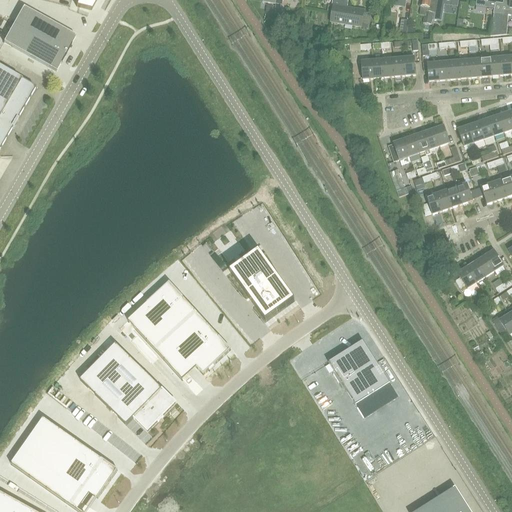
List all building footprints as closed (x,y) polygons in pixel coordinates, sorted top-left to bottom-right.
[(77,0),(76,7),(91,11),(96,0),(77,0)] [(330,24),(362,29),(365,12),(347,9),(348,0),(333,0),(332,6),(333,6),(330,24)] [(422,0),(420,17),(425,17),(424,24),(432,26),(433,14),(435,14),(437,3),(431,2),(431,0),(422,0)] [(435,14),(434,21),(442,22),(443,15),(444,6),(445,0),(437,0),(437,3),(435,14)] [(477,0),(476,7),(495,9),(496,0),(477,0)] [(505,15),(502,15),(501,36),(507,36),(509,15),(511,16),(511,0),(510,11),(506,11),(505,15)] [(23,8),(3,43),(56,73),(76,37),(23,8)] [(294,27),(298,22),(284,13),(281,17),(294,27)] [(501,36),(502,15),(494,13),(493,22),(491,35),(491,37),(501,36)] [(402,21),(399,37),(407,38),(409,22),(402,21)] [(423,57),(430,56),(429,51),(431,51),(437,50),(437,45),(422,46),(423,57)] [(511,57),(502,58),(504,76),(511,75),(511,57)] [(405,59),(406,77),(417,76),(416,58),(405,59)] [(491,59),(493,77),(504,76),(502,58),(491,59)] [(406,77),(405,59),(394,60),(396,78),(406,77)] [(493,77),(491,59),(481,60),(482,78),(493,77)] [(396,78),(394,60),(384,61),(385,79),(396,78)] [(482,78),(481,60),(470,61),(472,79),(482,78)] [(385,79),(384,61),(373,62),(374,80),(385,79)] [(472,79),(470,61),(460,62),(461,80),(472,79)] [(374,80),(373,62),(362,63),(363,81),(374,80)] [(461,80),(460,62),(449,63),(451,81),(461,80)] [(440,82),(438,63),(427,64),(429,83),(440,82)] [(451,81),(449,63),(438,63),(440,82),(451,81)] [(0,68),(0,148),(12,129),(13,129),(13,128),(12,127),(16,121),(17,122),(18,120),(17,120),(35,89),(0,68)] [(499,117),(504,134),(511,131),(511,122),(509,113),(499,117)] [(488,120),(494,137),(504,134),(499,117),(488,120)] [(478,124),(484,141),(494,137),(488,120),(478,124)] [(484,141),(478,124),(468,127),(474,144),(484,141)] [(434,130),(440,147),(450,144),(444,127),(434,130)] [(474,144),(468,127),(458,131),(463,148),(474,144)] [(440,147),(434,130),(424,134),(430,151),(440,147)] [(431,154),(430,151),(424,134),(414,137),(419,154),(425,152),(426,156),(431,154)] [(419,154),(414,137),(403,141),(409,158),(419,154)] [(409,158),(403,141),(393,144),(396,154),(391,155),(394,163),(399,161),(409,158)] [(445,162),(447,167),(461,162),(456,147),(450,149),(454,158),(445,162)] [(489,155),(491,160),(499,157),(497,152),(489,155)] [(481,163),(479,158),(471,161),(473,166),(481,163)] [(494,162),(496,167),(505,165),(503,159),(494,162)] [(424,168),(426,174),(434,171),(431,161),(423,164),(424,168)] [(447,167),(445,162),(437,164),(439,170),(447,167)] [(496,167),(494,162),(487,164),(489,170),(496,167)] [(450,169),(452,174),(460,172),(461,176),(468,173),(465,164),(450,169)] [(485,165),(477,168),(479,173),(487,171),(485,165)] [(426,174),(424,168),(417,171),(419,176),(426,174)] [(444,177),(452,174),(450,169),(443,171),(444,177)] [(394,172),(396,176),(400,191),(404,189),(398,171),(394,172)] [(407,175),(408,179),(408,180),(416,177),(415,172),(407,175)] [(430,176),(432,181),(440,178),(438,173),(430,176)] [(511,179),(511,178),(501,181),(507,198),(511,196),(511,179)] [(501,181),(491,185),(497,201),(507,198),(501,181)] [(456,188),(463,205),(473,202),(467,184),(456,188)] [(487,205),(497,201),(491,185),(481,188),(487,205)] [(447,192),(453,209),(463,205),(456,188),(447,192)] [(437,195),(443,212),(453,209),(447,192),(437,195)] [(443,212),(437,195),(426,199),(432,216),(443,212)] [(295,298),(259,249),(230,270),(266,319),(295,298)] [(485,257),(495,272),(504,266),(494,252),(485,257)] [(476,263),(486,278),(495,272),(485,257),(476,263)] [(467,269),(477,283),(486,278),(476,263),(467,269)] [(477,283),(467,269),(458,275),(460,278),(455,282),(462,293),(477,283)] [(511,283),(510,280),(503,285),(506,290),(511,285),(511,283)] [(170,283),(128,322),(182,381),(196,368),(203,376),(231,350),(170,283)] [(506,290),(503,285),(496,289),(499,294),(506,290)] [(492,292),(485,296),(488,301),(495,297),(492,292)] [(503,301),(510,297),(507,293),(501,297),(503,301)] [(481,305),(488,301),(485,296),(478,301),(481,305)] [(502,303),(498,298),(491,302),(495,307),(502,303)] [(500,321),(499,319),(493,323),(501,335),(506,332),(509,336),(511,334),(511,320),(509,316),(500,321)] [(364,341),(329,363),(355,406),(390,384),(364,341)] [(116,345),(80,381),(126,426),(133,419),(147,433),(176,404),(116,345)] [(87,511),(119,467),(45,415),(13,461),(84,511),(87,511)] [(470,511),(461,496),(459,498),(453,489),(417,511),(470,511)] [(0,511),(34,511),(0,493),(0,511)]
